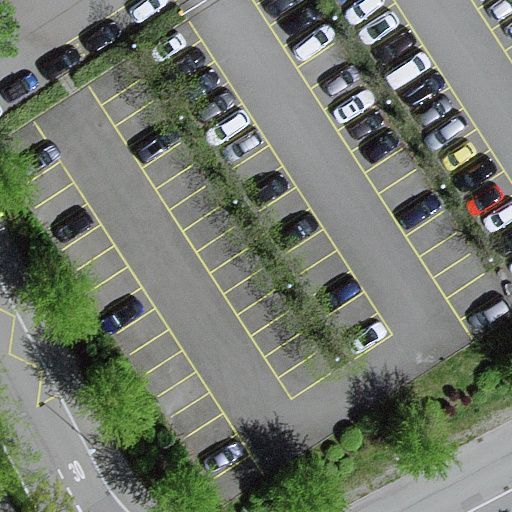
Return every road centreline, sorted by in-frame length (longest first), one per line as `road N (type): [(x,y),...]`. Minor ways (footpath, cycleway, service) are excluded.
road 1 (unclassified): [(0,352),(85,511)]
road 2 (unclassified): [(397,511),(511,452)]
